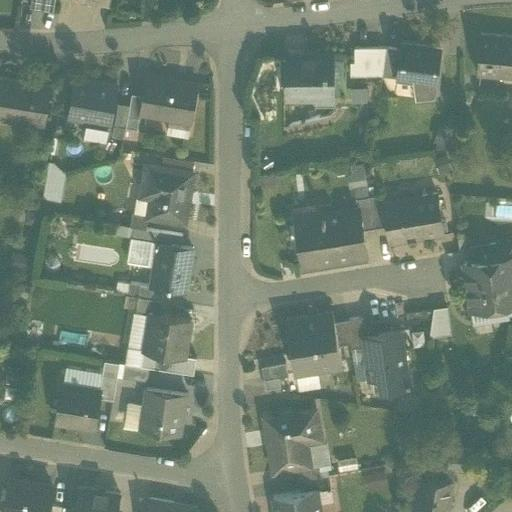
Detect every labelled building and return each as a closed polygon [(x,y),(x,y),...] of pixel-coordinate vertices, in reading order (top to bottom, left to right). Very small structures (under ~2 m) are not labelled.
[(54,0),(30,0),(30,6),(53,10),(54,0)] [(447,27),(448,48),(458,47),(457,26),(447,27)] [(511,34),(480,32),(477,72),(511,74),(511,34)] [(440,46),(402,41),(401,48),(397,76),(413,78),(415,97),(433,96),(440,46)] [(386,46),(354,46),(354,60),(350,60),(350,74),(382,73),(386,46)] [(401,48),(386,46),(382,73),(382,74),(397,76),(401,48)] [(332,54),(288,54),(288,98),(332,98),(332,54)] [(197,83),(147,73),(143,94),(140,112),(170,118),(190,121),(197,83)] [(50,85),(0,76),(0,110),(11,113),(10,119),(43,124),(50,85)] [(116,83),(76,76),(69,116),(87,120),(84,138),(106,142),(116,83)] [(129,104),(125,127),(137,129),(140,112),(143,94),(131,92),(129,104)] [(129,104),(118,102),(114,125),(125,127),(129,104)] [(188,137),(190,121),(170,118),(167,133),(188,137)] [(125,127),(114,125),(112,135),(123,137),(125,127)] [(349,195),(364,193),(361,163),(345,164),(349,195)] [(192,172),(147,164),(143,185),(153,187),(148,215),(184,221),(192,172)] [(437,192),(382,201),(386,225),(389,242),(444,233),(437,192)] [(382,201),(381,193),(369,195),(374,227),(386,225),(382,201)] [(374,227),(369,195),(355,198),(357,208),(359,208),(362,229),(374,227)] [(319,205),(294,209),(295,218),(321,214),(319,205)] [(357,208),(321,214),(321,219),(296,223),(302,264),(366,253),(362,229),(359,208),(357,208)] [(160,230),(133,225),(131,237),(158,242),(160,230)] [(182,234),(160,230),(158,242),(180,245),(182,234)] [(180,245),(158,242),(131,237),(127,260),(154,265),(151,285),(165,287),(185,290),(192,247),(180,245)] [(494,243),(470,247),(472,260),(511,254),(511,242),(495,245),(494,243)] [(511,254),(472,260),(471,261),(471,262),(472,262),(474,270),(465,272),(468,291),(466,294),(466,299),(469,301),(472,321),(490,318),(490,314),(511,310),(511,254)] [(129,294),(138,295),(140,283),(131,282),(129,294)] [(151,285),(140,283),(138,295),(163,299),(165,287),(151,285)] [(126,309),(135,310),(138,295),(129,294),(126,309)] [(138,295),(135,310),(150,313),(150,311),(161,313),(163,299),(138,295)] [(371,304),(379,322),(392,317),(384,298),(371,304)] [(447,308),(434,310),(431,330),(449,327),(447,308)] [(135,310),(129,347),(143,349),(150,313),(135,310)] [(161,313),(150,311),(150,313),(143,349),(185,356),(185,355),(191,318),(161,313)] [(332,311),(285,319),(294,374),(299,373),(320,370),(341,367),(338,344),(334,321),(332,311)] [(362,316),(346,319),(350,342),(351,349),(365,346),(363,335),(365,334),(362,316)] [(350,342),(346,319),(334,321),(338,344),(350,342)] [(449,327),(431,330),(430,337),(450,334),(449,327)] [(365,334),(363,335),(365,346),(370,377),(379,376),(381,389),(407,385),(407,384),(409,383),(409,381),(407,381),(399,329),(365,334)] [(140,365),(143,349),(129,347),(127,362),(140,365)] [(140,365),(149,366),(193,373),(196,357),(185,355),(185,356),(143,349),(140,365)] [(119,361),(104,359),(102,370),(117,373),(119,361)] [(285,361),(261,366),(263,379),(279,376),(287,375),(285,361)] [(127,362),(124,362),(121,375),(147,379),(149,366),(140,365),(127,362)] [(22,367),(7,365),(5,381),(20,383),(22,367)] [(99,388),(102,372),(85,370),(82,385),(99,388)] [(102,372),(99,388),(101,388),(100,396),(113,398),(117,373),(102,370),(102,372)] [(301,389),(322,385),(320,370),(299,373),(301,389)] [(279,376),(263,379),(265,389),(280,386),(279,376)] [(82,385),(62,381),(55,419),(94,426),(100,396),(101,388),(99,388),(82,385)] [(187,393),(146,386),(143,404),(140,426),(180,433),(187,393)] [(125,424),(140,426),(143,404),(129,401),(125,424)] [(316,408),(264,417),(273,471),(296,467),(310,465),(310,464),(306,440),(304,432),(319,430),(316,408)] [(319,463),(320,469),(334,466),(329,436),(306,440),(310,464),(319,463)] [(432,464),(435,444),(421,441),(416,473),(419,473),(430,475),(432,464)] [(432,464),(443,465),(471,470),(474,450),(435,444),(432,464)] [(298,479),(321,475),(320,469),(319,463),(310,464),(310,465),(296,467),(298,479)] [(432,464),(430,475),(419,473),(413,511),(416,511),(447,511),(452,478),(441,477),(443,465),(432,464)] [(362,474),(364,485),(383,482),(381,471),(362,474)] [(316,490),(331,487),(329,474),(321,475),(298,479),(300,491),(316,488),(316,490)] [(52,486),(10,478),(6,500),(3,511),(47,511),(50,502),(52,486)] [(116,511),(120,493),(78,486),(73,511),(116,511)] [(331,487),(316,490),(319,504),(333,501),(331,487)] [(300,491),(272,495),(275,511),(320,511),(319,504),(316,490),(316,488),(300,491)] [(173,502),(149,497),(146,511),(196,511),(196,510),(173,506),(173,502)] [(47,511),(60,511),(62,504),(50,502),(47,511)]
